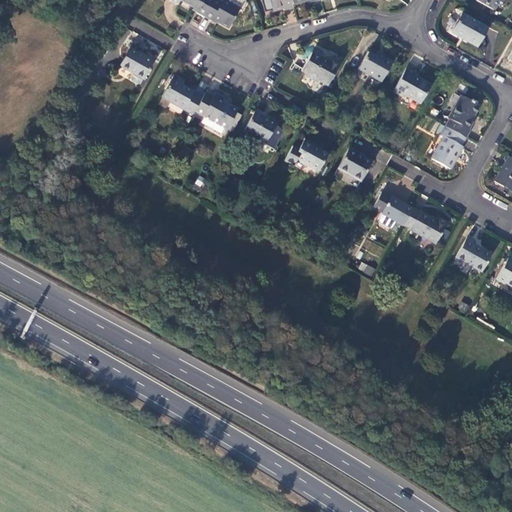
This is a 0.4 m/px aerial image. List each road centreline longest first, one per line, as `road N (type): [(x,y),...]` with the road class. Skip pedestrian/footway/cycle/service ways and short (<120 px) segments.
road 1 (trunk): [(417,511),(303,438),(0,273)]
road 2 (trunk): [(0,309),(346,511)]
road 3 (residential): [(196,44),(240,62),(307,28),(363,16),(411,25)]
road 4 (residential): [(411,25),(416,43),(511,94)]
